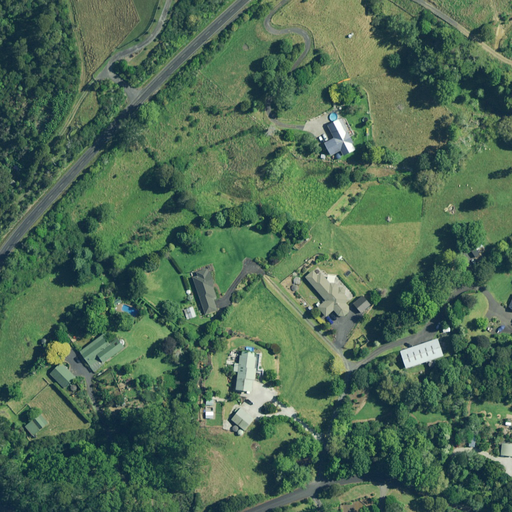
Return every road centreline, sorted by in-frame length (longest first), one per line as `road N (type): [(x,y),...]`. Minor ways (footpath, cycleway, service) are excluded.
road 1 (tertiary): [(0,258),(140,98),(245,0)]
road 2 (unclassified): [(470,511),(442,495),(362,476),(255,511)]
road 3 (track): [(307,125),(279,123),(267,104),(308,41),(298,29),(269,27),(284,0)]
road 4 (track): [(0,221),(107,73)]
